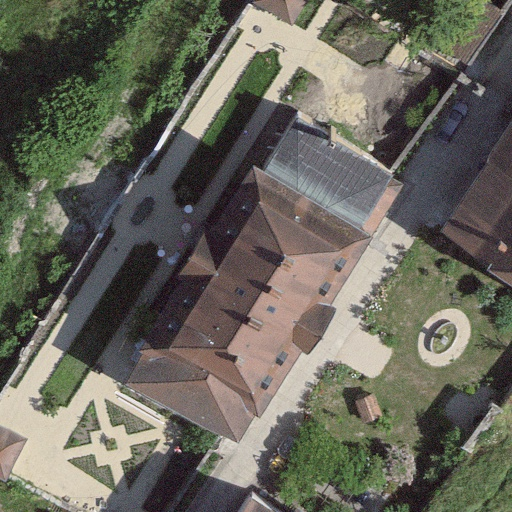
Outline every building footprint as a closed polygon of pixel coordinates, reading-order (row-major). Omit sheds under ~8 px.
[(437,0),(425,24),(475,50),(501,0),(437,0)] [(277,131),(123,364),(230,434),(384,201),(277,131)] [(511,141),(453,227),(511,267),(511,141)] [(0,459),(3,461),(23,426),(0,412),(0,459)] [(284,511),(264,499),(256,511),(284,511)]
